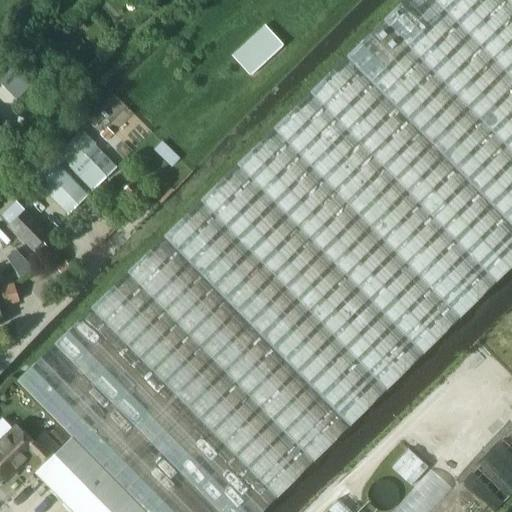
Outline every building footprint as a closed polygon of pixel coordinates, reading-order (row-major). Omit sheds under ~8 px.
[(511,0),(403,0),(17,380),(72,436),(146,511),(261,511),(511,265),(511,0)] [(284,45),(265,25),(232,56),(250,76),(284,45)] [(81,130),(56,154),(92,191),(116,167),(81,130)] [(52,158),(32,177),(68,214),(87,195),(52,158)] [(123,190),(135,203),(144,195),(132,182),(123,190)] [(16,202),(2,215),(9,224),(24,210),(16,202)] [(26,209),(9,226),(33,250),(50,233),(26,209)] [(0,240),(6,247),(10,243),(0,233),(0,240)] [(25,258),(14,267),(21,277),(34,268),(25,258)] [(65,262),(58,269),(65,277),(73,270),(65,262)] [(0,297),(17,292),(14,283),(1,287),(2,292),(0,292),(0,297)] [(17,292),(0,297),(0,324),(3,324),(0,313),(0,302),(5,301),(6,305),(20,301),(17,292)] [(57,425),(47,435),(60,448),(70,438),(57,425)] [(0,442),(0,472),(6,479),(29,456),(38,466),(57,448),(43,434),(33,444),(16,427),(0,442)] [(146,511),(72,436),(35,472),(68,506),(74,511),(146,511)] [(350,511),(338,500),(325,511),(350,511)]
